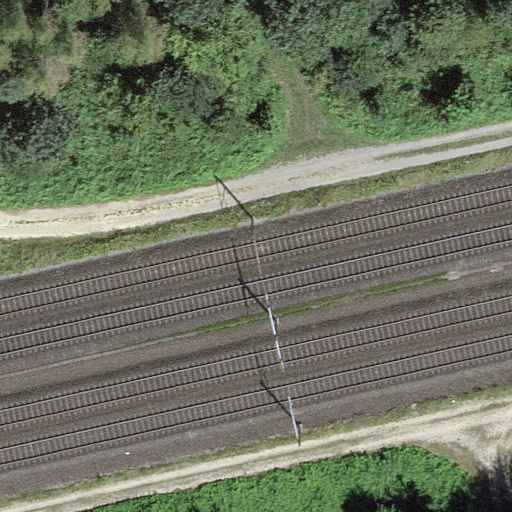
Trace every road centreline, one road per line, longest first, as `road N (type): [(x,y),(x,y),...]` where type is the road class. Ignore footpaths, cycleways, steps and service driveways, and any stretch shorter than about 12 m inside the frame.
road 1 (track): [(0,219),(77,222),(511,126)]
road 2 (track): [(71,511),(511,413)]
road 3 (track): [(338,164),(259,0)]
